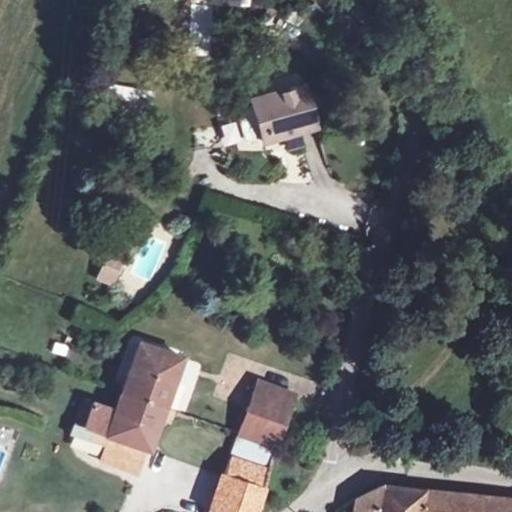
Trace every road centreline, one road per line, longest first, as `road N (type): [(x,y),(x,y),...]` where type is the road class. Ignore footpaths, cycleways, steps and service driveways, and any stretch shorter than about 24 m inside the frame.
road 1 (unclassified): [(342,461),(409,130),(394,82),(330,0)]
road 2 (residential): [(511,483),(342,461)]
